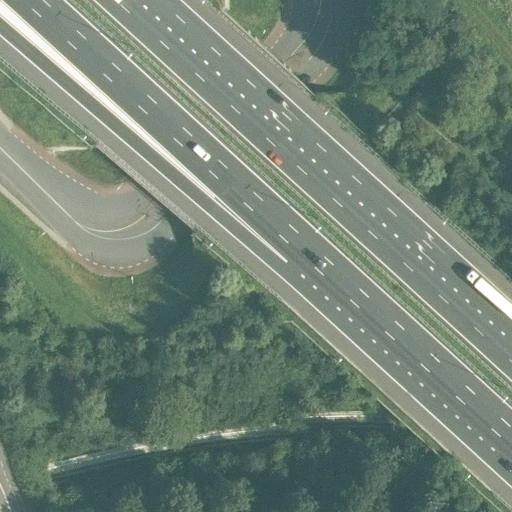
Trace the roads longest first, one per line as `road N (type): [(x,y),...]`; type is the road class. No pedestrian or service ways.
road 1 (motorway): [(511,356),(123,0)]
road 2 (motorway): [(0,26),(243,234),(399,338)]
road 3 (motorway): [(32,0),(399,338)]
road 4 (motorway): [(399,338),(511,441)]
